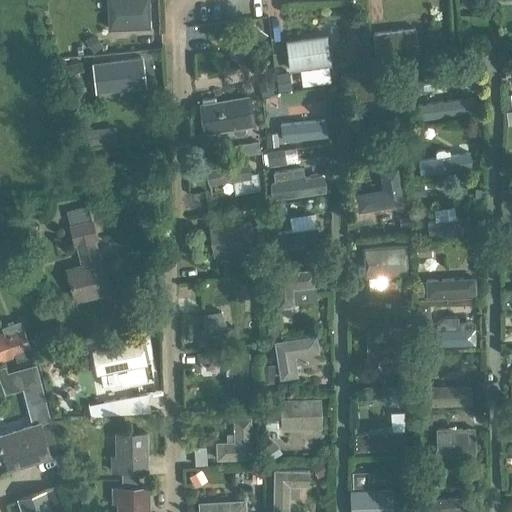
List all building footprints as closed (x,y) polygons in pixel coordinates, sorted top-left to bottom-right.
[(150,27),(148,0),(108,0),(109,29),(150,27)] [(378,63),(418,58),(414,28),(374,33),(378,63)] [(287,41),(291,70),(331,64),(327,35),(287,41)] [(97,92),(145,86),(142,58),(94,64),(97,92)] [(435,91),(423,92),(425,116),(439,114),(438,102),(436,103),(435,91)] [(254,123),(249,95),(201,105),(206,133),(254,123)] [(317,120),(296,123),(295,113),(278,115),(280,125),(277,125),(280,140),(319,134),(317,120)] [(437,151),(438,157),(429,159),(431,173),(471,167),(469,153),(452,155),(451,151),(446,152),(446,150),(437,151)] [(258,176),(250,177),(247,163),(208,170),(210,184),(233,180),(236,194),(261,190),(258,176)] [(380,172),(384,190),(356,195),(359,211),(403,203),(397,169),(380,172)] [(273,183),(275,198),(325,191),(322,175),(304,178),(303,173),(293,174),(292,170),(274,172),(275,182),(273,183)] [(96,239),(92,221),(88,206),(67,211),(75,244),(77,244),(82,265),(67,269),(75,301),(110,292),(102,260),(99,261),(94,240),(96,239)] [(431,238),(474,232),(472,217),(458,219),(456,207),(435,210),(436,222),(429,223),(431,238)] [(211,228),(215,257),(255,251),(251,222),(211,228)] [(318,227),(278,233),(280,247),(320,241),(318,227)] [(366,277),(407,275),(405,245),(364,248),(366,277)] [(318,304),(316,286),(315,270),(274,273),(277,307),(318,304)] [(427,281),(427,297),(476,294),(475,278),(427,281)] [(224,328),(222,312),(203,315),(206,331),(199,332),(201,346),(237,340),(235,327),(224,328)] [(438,325),(438,331),(434,331),(434,345),(475,344),(474,322),(460,322),(460,317),(445,317),(438,325)] [(0,334),(0,346),(5,360),(16,356),(18,361),(33,355),(21,321),(3,328),(5,333),(0,334)] [(369,359),(405,360),(405,329),(369,328),(369,359)] [(281,378),(297,376),(294,356),(318,352),(316,337),(276,343),(281,378)] [(117,371),(146,365),(141,341),(94,351),(99,375),(101,374),(104,388),(122,384),(121,379),(119,379),(117,371)] [(251,354),(233,355),(216,356),(219,400),(254,398),(251,354)] [(184,380),(186,390),(203,386),(201,376),(184,380)] [(471,387),(422,388),(407,388),(407,405),(471,404),(471,387)] [(134,413),(131,396),(109,401),(88,405),(91,416),(112,414),(134,413)] [(279,400),(280,429),(320,428),(319,399),(279,400)] [(251,458),(250,418),(234,418),(235,443),(217,443),(217,459),(251,458)] [(52,419),(39,423),(0,435),(0,441),(9,469),(50,456),(46,444),(59,440),(52,419)] [(437,430),(438,461),(474,460),(473,429),(437,430)] [(122,482),(139,481),(139,472),(149,472),(148,432),(115,432),(115,455),(110,455),(111,472),(121,472),(122,482)] [(405,448),(404,432),(356,435),(357,451),(405,448)] [(300,498),(300,486),(307,486),(308,471),(275,471),(273,511),(289,511),(290,498),(300,498)] [(139,481),(122,482),(122,487),(111,487),(111,503),(116,503),(116,511),(149,511),(149,486),(139,486),(139,481)] [(62,511),(55,488),(19,499),(22,511),(62,511)] [(393,511),(393,491),(352,492),(352,511),(393,511)] [(470,511),(470,497),(422,500),(422,511),(470,511)] [(245,511),(245,502),(201,504),(200,511),(245,511)]
